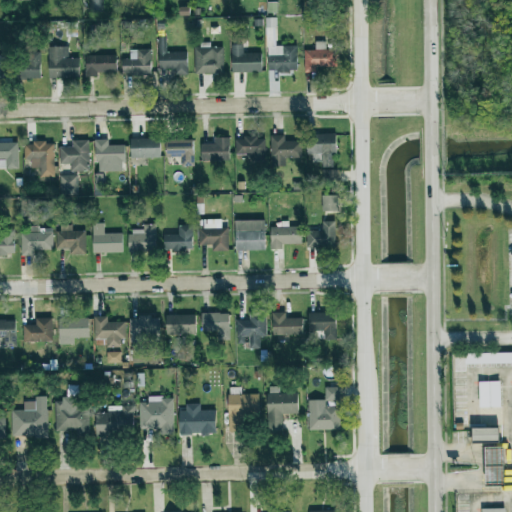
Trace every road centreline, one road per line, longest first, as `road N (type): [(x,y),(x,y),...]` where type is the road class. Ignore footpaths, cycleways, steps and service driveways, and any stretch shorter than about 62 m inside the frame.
road 1 (residential): [(0,111),(430,104)]
road 2 (secondary): [(358,0),(363,397)]
road 3 (residential): [(0,288),(376,281)]
road 4 (residential): [(0,479),(363,471)]
road 5 (secondary): [(434,511),(431,164)]
road 6 (secondary): [(431,131),(429,0)]
